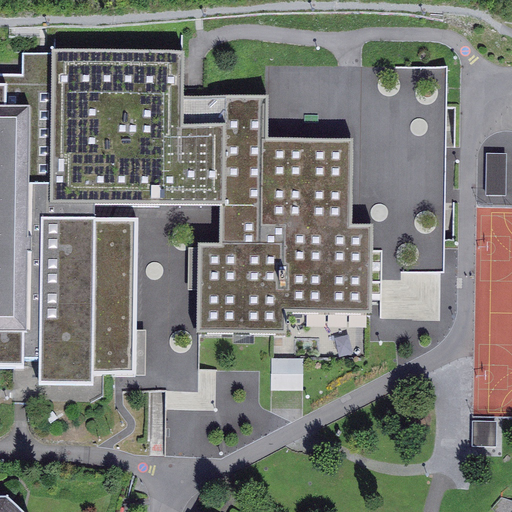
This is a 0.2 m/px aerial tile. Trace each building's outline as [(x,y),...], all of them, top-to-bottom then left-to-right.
[(0,79),(0,112),(33,113),(32,186),(55,187),(54,209),(97,210),(180,210),(228,211),(228,149),(190,149),(190,101),(190,60),(26,59),(26,79),(0,79)] [(228,211),(180,210),(179,289),(179,315),(179,334),(298,336),(298,357),(358,358),(358,315),(375,315),(375,229),(355,228),(356,146),(270,145),(271,102),(190,101),(190,149),(228,149),(228,211)] [(0,112),(0,369),(30,370),(30,363),(32,186),(33,113),(0,112)] [(489,205),(511,204),(511,161),(487,162),(489,205)] [(32,186),(30,363),(44,363),(44,387),(98,388),(98,377),(118,377),(125,376),(132,370),(136,364),(137,354),(135,344),(128,339),(119,337),(119,314),(179,315),(179,289),(117,288),(118,268),(128,267),(135,260),(139,251),(139,244),(136,234),(128,227),(118,224),(96,224),(97,210),(54,209),(55,187),(32,186)] [(305,394),(305,363),(273,363),(273,394),(305,394)] [(0,501),(0,511),(18,511),(9,502),(0,501)]
